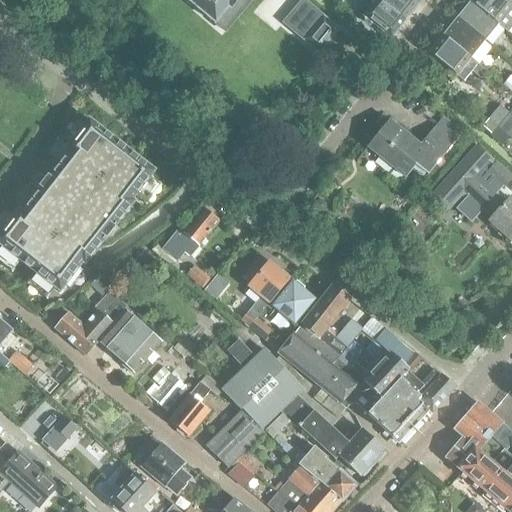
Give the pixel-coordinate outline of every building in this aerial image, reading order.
[(195,0),(209,12),(219,0),(195,0)] [(376,0),(362,0),(364,1),(356,11),(364,19),(365,25),(375,27),(390,40),(403,23),(376,0)] [(376,0),(403,23),(417,6),(410,0),(376,0)] [(500,0),(472,0),(470,4),(497,25),(511,8),(500,0)] [(511,0),(500,0),(511,8),(511,6),(511,0)] [(470,4),(456,21),(483,42),(497,25),(470,4)] [(319,55),(339,32),(323,19),(304,42),(319,55)] [(456,21),(443,38),(469,59),(470,58),(483,42),(456,21)] [(469,59),(443,38),(429,55),(456,76),(463,67),(470,73),(471,72),(481,79),(487,72),(470,58),(469,59)] [(511,74),(502,86),(511,93),(511,74)] [(488,119),(497,127),(509,114),(499,106),(488,119)] [(511,109),(509,114),(497,127),(490,135),(501,146),(507,139),(511,143),(511,109)] [(443,117),(420,145),(390,121),(367,148),(405,180),(416,167),(428,177),(463,133),(443,117)] [(42,189),(22,214),(20,212),(21,212),(19,210),(17,212),(17,213),(0,235),(0,245),(58,291),(60,293),(62,291),(61,291),(83,263),(83,264),(85,266),(87,264),(86,264),(94,254),(133,204),(135,202),(133,201),(132,201),(132,200),(153,173),(155,171),(153,170),(153,171),(91,122),(89,120),(88,122),(67,150),(66,149),(65,151),(67,153),(67,152),(69,154),(49,179),(48,178),(40,188),(42,189)] [(511,179),(494,163),(474,146),(469,151),(482,164),(479,167),(472,160),(452,176),(455,180),(446,188),(455,198),(478,179),(479,179),(468,191),(494,216),(489,222),(511,243),(511,200),(510,199),(505,204),(489,188),(495,181),(502,188),(511,179)] [(190,259),(220,222),(204,209),(183,233),(179,229),(161,250),(177,263),(184,254),(190,259)] [(249,329),(258,318),(266,308),(274,298),(289,280),(269,263),(268,264),(259,255),(246,271),(256,279),(249,288),(261,297),(240,322),(249,329)] [(210,279),(194,266),(186,276),(202,289),(210,279)] [(277,300),(274,298),(266,308),(270,312),(273,308),(294,325),(317,302),(293,282),(277,300)] [(343,351),(346,348),(326,332),(350,301),(332,286),(301,325),(302,326),(279,355),(315,384),(333,362),(334,363),(343,352),(343,351)] [(86,358),(99,342),(123,310),(126,307),(109,292),(93,310),(97,313),(84,327),(69,314),(55,330),(86,358)] [(123,310),(99,342),(135,374),(162,344),(123,310)] [(258,318),(249,329),(263,341),(273,332),(258,318)] [(0,344),(13,331),(0,319),(0,344)] [(374,342),(384,329),(371,319),(361,331),(374,342)] [(231,466),(244,453),(264,433),(273,441),(292,421),(299,428),(335,461),(338,459),(359,478),(360,477),(363,479),(369,472),(369,468),(375,461),(379,461),(385,454),(383,452),(384,451),(363,430),(354,440),(347,434),(343,439),(314,412),(299,397),(305,391),(264,349),(255,358),(239,341),(227,352),(243,369),(220,391),(240,412),(223,430),(210,443),(206,447),(228,469),(231,466)] [(15,352),(7,361),(24,376),(33,367),(15,352)] [(418,403),(428,391),(421,385),(390,355),(365,382),(352,371),(358,363),(343,352),(334,363),(333,362),(315,384),(321,389),(340,405),(345,409),(350,405),(357,404),(368,415),(368,416),(398,444),(427,412),(418,403)] [(433,371),(421,385),(428,391),(418,403),(427,412),(431,415),(455,389),(441,375),(439,377),(433,371)] [(171,374),(150,398),(167,413),(188,389),(171,374)] [(191,396),(168,422),(188,438),(210,413),(200,404),(211,392),(210,391),(216,385),(206,376),(200,383),(190,396),(191,396)] [(340,405),(321,389),(313,399),(337,419),(346,410),(340,405)] [(492,461),(503,448),(490,438),(501,424),(477,403),(454,430),(463,438),(446,459),(480,489),(498,467),(492,461)] [(44,439),(56,450),(78,425),(66,414),(44,439)] [(202,434),(210,443),(223,430),(215,422),(202,434)] [(192,479),(187,475),(181,470),(185,465),(160,445),(141,468),(177,497),(192,479)] [(288,456),(300,467),(341,503),(356,487),(356,486),(340,470),(339,472),(325,460),(326,458),(314,448),(313,449),(306,457),(295,447),(288,456)] [(511,478),(507,474),(511,467),(511,456),(503,448),(492,461),(498,467),(480,489),(506,511),(511,503),(511,478)] [(0,491),(1,492),(10,483),(39,509),(58,487),(19,452),(8,465),(0,457),(0,491)] [(244,453),(231,466),(239,473),(234,478),(243,487),(260,468),(244,453)] [(300,467),(277,494),(296,511),(301,506),(308,511),(333,511),(341,503),(300,467)] [(121,491),(112,501),(123,511),(147,511),(144,509),(157,495),(136,475),(131,479),(124,472),(113,484),(121,491)] [(296,511),(277,494),(267,506),(273,511),(308,511),(301,506),(296,511)] [(248,511),(233,499),(222,511),(248,511)]
